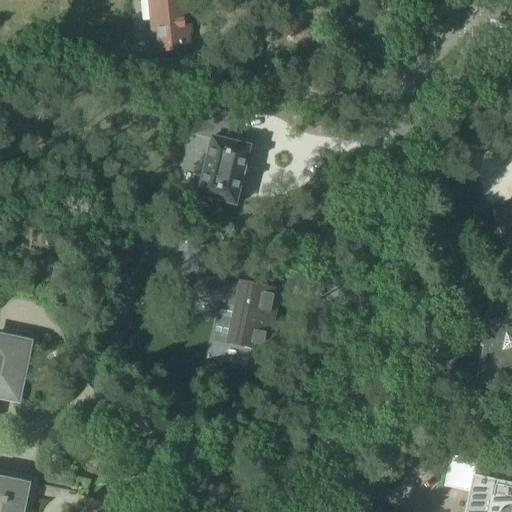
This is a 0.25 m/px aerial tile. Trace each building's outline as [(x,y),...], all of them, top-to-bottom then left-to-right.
[(147,0),(153,55),(192,52),(190,35),(193,34),(191,14),(189,14),(187,0),(147,0)] [(77,46),(73,63),(95,68),(99,51),(77,46)] [(96,68),(128,75),(132,58),(100,51),(96,68)] [(239,118),(205,109),(198,137),(211,140),(211,141),(198,195),(197,197),(199,198),(234,206),(233,206),(236,207),(236,205),(241,184),(244,171),(249,150),(250,148),(248,148),(232,144),(239,118)] [(511,210),(496,215),(497,219),(496,219),(499,231),(501,230),(506,248),(511,246),(511,210)] [(124,231),(119,263),(145,269),(151,237),(124,231)] [(240,287),(199,278),(195,300),(235,309),(227,345),(266,354),(279,292),(240,283),(240,287)] [(511,314),(504,307),(501,305),(497,305),(494,307),(493,310),(489,330),(485,330),(481,330),(478,333),(477,337),(478,341),(482,343),(488,344),(483,372),(480,375),(479,379),(481,383),(484,385),(488,385),(502,380),(501,378),(511,374),(511,314)] [(0,511),(24,511),(31,482),(0,475),(0,399),(7,401),(13,402),(14,396),(25,344),(0,338),(0,511)] [(511,511),(511,485),(493,482),(494,480),(477,476),(474,475),(477,463),(450,457),(445,487),(464,491),(474,493),(469,511),(511,511)]
